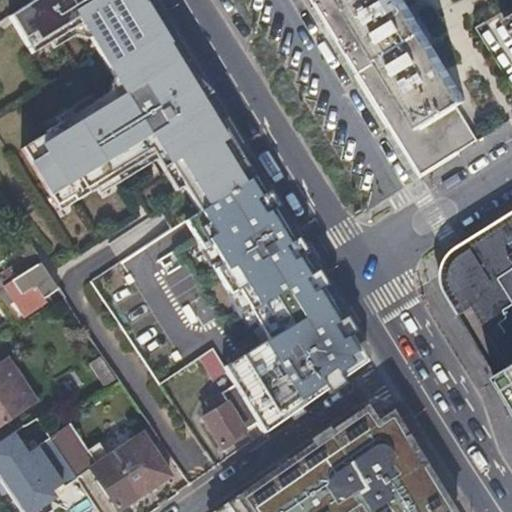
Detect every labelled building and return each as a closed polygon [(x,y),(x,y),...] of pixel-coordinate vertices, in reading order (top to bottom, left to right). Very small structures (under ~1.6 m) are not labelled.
[(36,0),(10,18),(33,55),(50,45),(81,25),(90,40),(115,79),(123,93),(109,102),(105,96),(92,104),(59,124),(46,133),(47,134),(22,150),(57,206),(72,197),(76,202),(95,190),(160,150),(183,188),(198,211),(250,178),(141,0),(36,0)] [(309,0),(418,175),(455,151),(433,115),(416,126),(374,60),(336,0),(309,0)] [(336,0),(374,60),(420,32),(400,0),(336,0)] [(511,37),(511,11),(500,19),(511,37)] [(81,25),(50,45),(54,50),(74,38),(88,41),(90,40),(81,25)] [(433,115),(453,103),(461,98),(420,32),(374,60),(416,126),(433,115)] [(108,95),(105,96),(109,102),(123,93),(115,79),(111,81),(108,95)] [(56,119),(59,124),(92,104),(89,98),(56,119)] [(455,151),(475,138),(453,103),(433,115),(455,151)] [(160,150),(95,190),(99,196),(156,161),(175,192),(183,188),(160,150)] [(250,178),(198,211),(89,280),(154,381),(211,346),(266,432),(370,366),(250,178)] [(60,212),(76,202),(72,197),(57,206),(60,212)] [(511,212),(476,235),(511,298),(511,212)] [(511,304),(511,298),(476,235),(447,253),(442,271),(450,273),(447,281),(450,286),(450,289),(457,301),(463,298),(480,326),(511,304)] [(6,286),(6,288),(16,304),(27,322),(50,306),(47,302),(59,293),(36,257),(28,263),(29,264),(32,269),(6,286)] [(3,281),(6,286),(32,269),(29,264),(3,281)] [(450,273),(442,271),(438,286),(447,303),(467,335),(480,326),(463,298),(457,301),(450,289),(450,286),(447,281),(450,273)] [(6,288),(0,291),(0,295),(8,308),(16,304),(6,288)] [(511,364),(511,304),(480,326),(506,368),(511,364)] [(480,326),(467,335),(492,377),(506,368),(480,326)] [(219,365),(211,351),(198,360),(212,380),(223,371),(219,365)] [(113,374),(102,358),(92,364),(103,380),(113,374)] [(0,428),(37,406),(7,360),(0,364),(0,428)] [(511,378),(506,368),(492,377),(511,409),(511,378)] [(242,427),(253,419),(248,411),(230,382),(229,381),(203,399),(210,409),(200,416),(220,445),(243,429),(242,427)] [(314,444),(256,485),(274,511),(338,511),(337,509),(349,500),(357,511),(445,511),(425,480),(390,418),(361,411),(326,436),(314,444)] [(64,485),(76,477),(51,438),(38,419),(25,427),(33,438),(42,452),(52,466),(64,485)] [(23,424),(2,439),(6,445),(17,438),(22,445),(33,438),(25,427),(23,424)] [(310,438),(314,444),(326,436),(322,430),(310,438)] [(114,510),(133,497),(106,455),(98,442),(96,444),(92,439),(74,451),(59,432),(51,438),(76,477),(87,469),(114,510)] [(106,455),(133,497),(166,475),(138,433),(106,455)] [(17,438),(6,445),(0,449),(0,479),(21,511),(25,511),(54,492),(41,473),(32,459),(22,445),(17,438)] [(41,473),(52,466),(42,452),(32,459),(41,473)] [(216,511),(274,511),(256,485),(216,511)]
